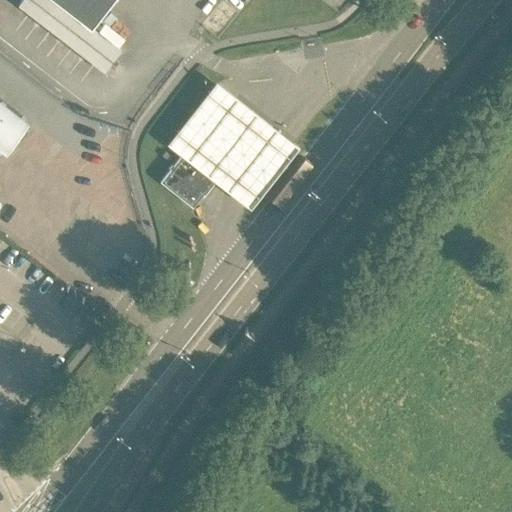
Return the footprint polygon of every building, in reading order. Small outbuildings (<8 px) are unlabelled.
[(91,27),(55,0),(21,0),(18,4),(105,72),(121,51),(91,27)] [(55,0),(91,27),(111,0),(55,0)] [(170,144),(182,153),(186,148),(218,172),(214,177),(251,206),(298,146),(217,83),(170,144)] [(9,138),(19,125),(25,117),(0,97),(0,146),(7,137),(9,138)] [(161,180),(193,205),(214,177),(218,172),(186,148),(182,153),(161,180)]
